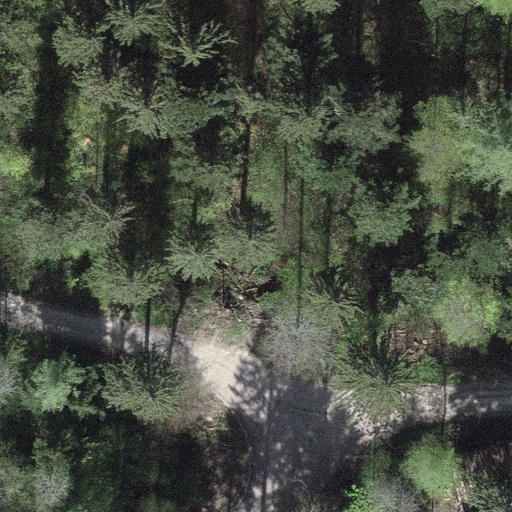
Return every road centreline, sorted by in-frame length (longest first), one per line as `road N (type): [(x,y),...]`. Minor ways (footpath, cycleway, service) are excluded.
road 1 (track): [(270,420),(252,391),(195,358),(0,309)]
road 2 (track): [(270,420),(511,399)]
